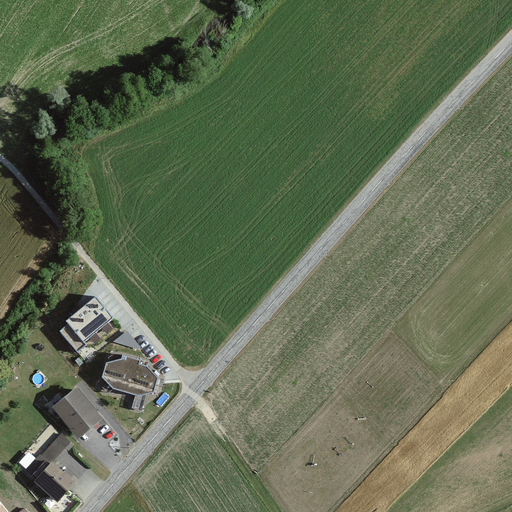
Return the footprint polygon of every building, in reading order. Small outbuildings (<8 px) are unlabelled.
[(112,316),(96,296),(67,320),(70,323),(62,330),(78,349),(86,343),(83,339),(112,316)] [(122,358),(107,362),(103,376),(114,387),(139,394),(154,390),(157,377),(147,365),(139,363),(140,359),(123,355),(122,358)] [(74,387),(51,406),(76,437),(99,418),(74,387)] [(61,433),(47,449),(55,456),(69,441),(61,433)] [(27,467),(37,457),(30,450),(20,460),(27,467)] [(48,462),(32,481),(57,501),(76,478),(64,467),(60,472),(48,462)] [(9,511),(0,500),(0,511),(9,511)]
